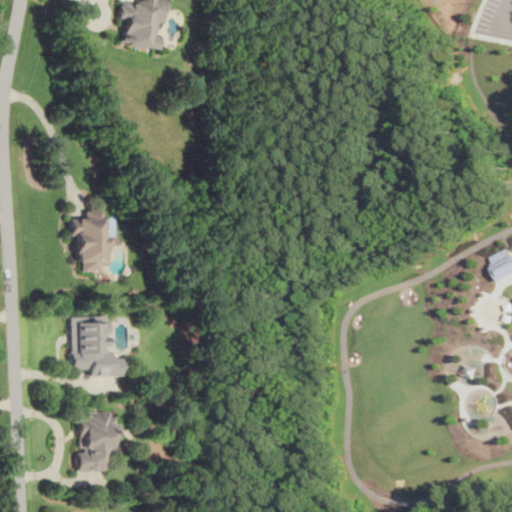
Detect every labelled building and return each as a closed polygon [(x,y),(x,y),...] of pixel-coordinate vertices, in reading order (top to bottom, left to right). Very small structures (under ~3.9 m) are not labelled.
[(115,41),(153,50),(156,36),(150,35),(153,24),(160,26),(166,3),(156,0),(117,0),(113,17),(121,19),(115,41)] [(66,218),(66,260),(76,260),(76,269),(101,269),(101,209),(81,209),(81,218),(66,218)] [(493,255),(496,261),(492,263),(501,279),(511,273),(511,250),(510,246),(493,255)] [(63,315),(67,369),(81,368),(83,377),(121,375),(119,348),(100,348),(98,314),(63,315)] [(71,419),(72,470),(103,470),(103,449),(115,448),(115,418),(105,418),(105,409),(78,409),(78,419),(71,419)]
